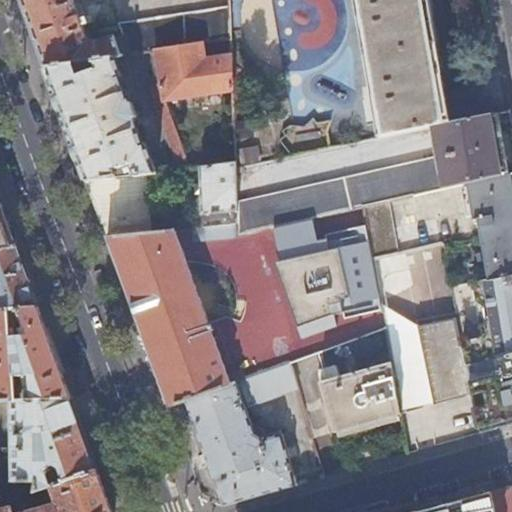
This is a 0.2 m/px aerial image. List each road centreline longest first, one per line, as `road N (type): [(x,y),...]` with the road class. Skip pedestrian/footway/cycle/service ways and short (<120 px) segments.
road 1 (tertiary): [(168,511),(0,55)]
road 2 (secondary): [(322,511),(511,459)]
